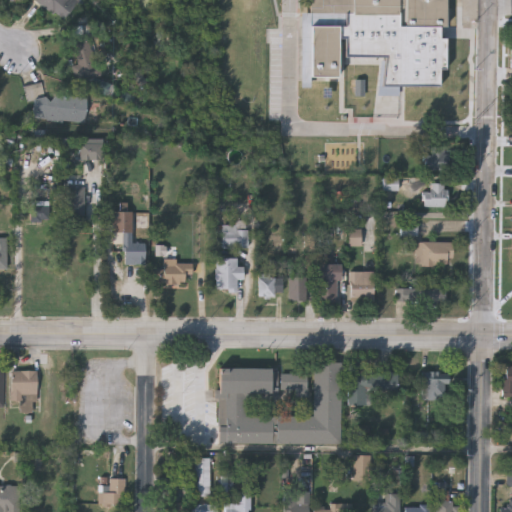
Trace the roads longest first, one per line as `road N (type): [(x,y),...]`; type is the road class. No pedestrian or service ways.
road 1 (tertiary): [(479,511),(489,0)]
road 2 (tertiary): [(511,335),(0,333)]
road 3 (residential): [(144,511),(146,334)]
